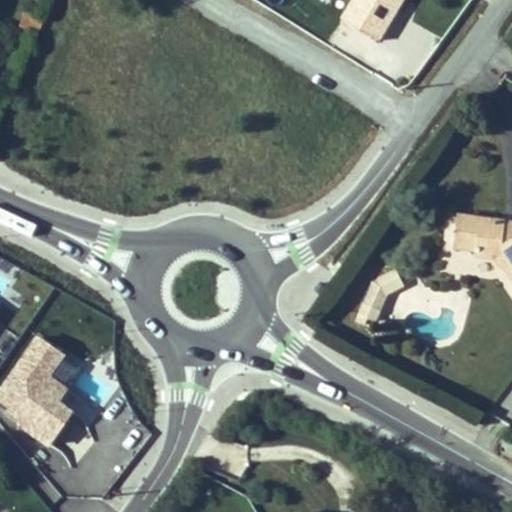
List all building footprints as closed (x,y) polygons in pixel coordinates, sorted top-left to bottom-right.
[(352,0),(342,25),(384,44),(404,0),(352,0)] [(503,266),(511,279),(511,229),(504,228),(505,222),(457,215),(453,246),(476,250),(475,255),(493,258),(499,254),(506,263),(503,266)] [(400,268),(377,280),(367,302),(382,310),(391,292),(408,283),(400,268)] [(382,310),(367,302),(361,313),(377,321),(382,310)] [(53,378),(68,358),(36,335),(0,385),(0,411),(48,446),(82,399),(53,378)]
